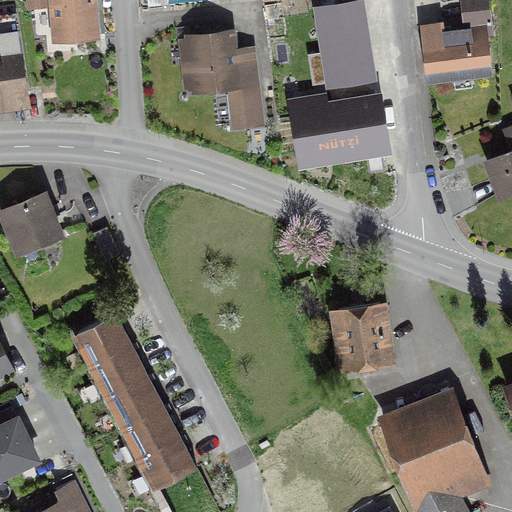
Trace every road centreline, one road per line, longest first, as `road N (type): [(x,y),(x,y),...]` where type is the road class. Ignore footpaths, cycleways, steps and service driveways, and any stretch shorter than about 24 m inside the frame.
road 1 (residential): [(126,155),(120,212),(243,465),(252,490),(248,511)]
road 2 (tertiary): [(126,155),(411,253)]
road 3 (residential): [(401,0),(420,202),(411,253)]
road 4 (residential): [(123,0),(126,155)]
road 5 (tertiary): [(0,146),(126,155)]
